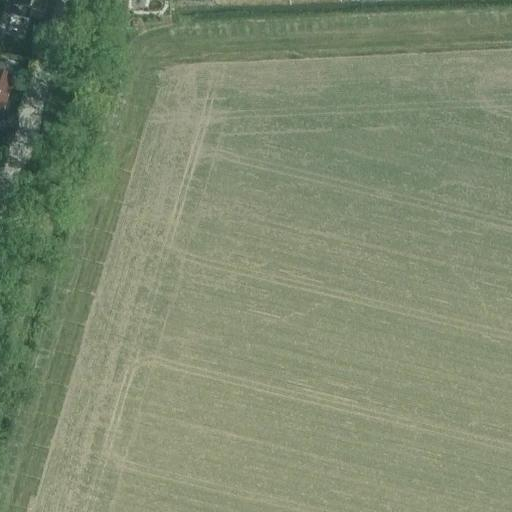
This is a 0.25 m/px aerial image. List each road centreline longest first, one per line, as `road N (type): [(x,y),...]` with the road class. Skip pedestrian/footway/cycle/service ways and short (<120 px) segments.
road 1 (track): [(8,511),(152,53),(511,31)]
road 2 (unclassified): [(0,210),(66,0)]
